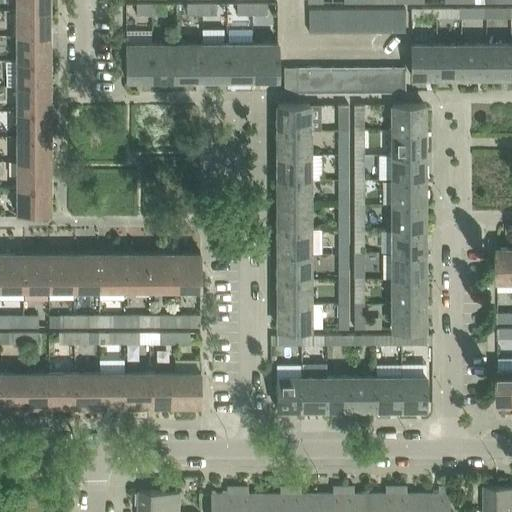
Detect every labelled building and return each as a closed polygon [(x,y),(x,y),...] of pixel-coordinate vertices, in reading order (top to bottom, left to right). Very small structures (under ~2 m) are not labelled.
[(16,0),(16,9),(50,9),(50,0),(16,0)] [(167,2),(152,3),(152,14),(167,14),(167,2)] [(202,13),(202,2),(187,2),(188,13),(202,13)] [(217,2),(202,2),(202,13),(217,13),(217,2)] [(253,13),(253,2),(238,2),(238,13),(253,13)] [(267,2),(253,2),(253,13),(267,13),(267,2)] [(152,14),(152,3),(137,3),(137,14),(152,14)] [(320,31),(320,7),(308,7),(308,31),(320,31)] [(332,7),(320,7),(320,31),(332,31),(332,7)] [(344,7),(332,7),(332,31),(344,31),(344,7)] [(357,7),(344,7),(344,31),(357,31),(357,7)] [(369,7),(357,7),(357,31),(369,31),(369,7)] [(381,7),(369,7),(369,31),(381,31),(381,7)] [(393,7),(381,7),(381,31),(393,31),(393,7)] [(405,7),(393,7),(393,31),(405,31),(405,7)] [(422,7),(422,17),(437,17),(437,7),(422,7)] [(437,7),(437,17),(451,17),(451,7),(437,7)] [(486,7),(472,7),(472,17),(486,17),(486,7)] [(486,7),(486,17),(501,17),(501,7),(486,7)] [(16,9),(16,35),(50,34),(50,9),(16,9)] [(202,31),(202,41),(227,41),(227,31),(202,31)] [(126,32),(126,41),(152,41),(152,32),(126,32)] [(16,35),(16,60),(50,60),(50,34),(16,35)] [(152,76),(152,41),(126,41),(126,76),(152,76)] [(177,41),(152,41),(152,76),(177,76),(177,41)] [(202,41),(177,41),(177,76),(202,76),(202,41)] [(227,41),(202,41),(202,76),(227,76),(227,41)] [(253,41),(227,41),(227,76),(253,76),(253,41)] [(278,41),(253,41),(253,76),(278,76),(278,41)] [(411,74),(437,75),(437,43),(411,43),(411,74)] [(437,75),(462,75),(462,44),(437,43),(437,75)] [(462,75),(486,75),(486,44),(462,44),(462,75)] [(486,75),(511,75),(511,44),(486,44),(486,75)] [(16,60),(16,85),(50,85),(50,60),(16,60)] [(297,91),(297,65),(285,65),(285,91),(297,91)] [(309,65),(297,65),(297,91),(309,91),(309,65)] [(321,65),(309,65),(309,91),(321,91),(321,65)] [(333,65),(321,65),(321,91),(333,91),(333,65)] [(345,65),(333,65),(333,91),(345,91),(345,65)] [(357,65),(345,65),(345,91),(357,91),(357,65)] [(369,65),(357,65),(357,91),(369,91),(369,65)] [(381,65),(369,65),(369,91),(381,91),(381,65)] [(393,65),(381,65),(381,91),(393,91),(393,65)] [(405,65),(393,65),(393,91),(405,91),(405,65)] [(16,85),(16,110),(50,110),(50,85),(16,85)] [(278,103),(278,129),(310,129),(310,103),(278,103)] [(348,103),(338,103),(338,118),(348,118),(348,103)] [(364,103),(354,103),(354,118),(364,118),(364,103)] [(392,103),(392,128),(424,128),(424,103),(392,103)] [(16,110),(17,135),(50,135),(50,110),(16,110)] [(392,128),(393,153),(424,153),(424,128),(392,128)] [(278,129),(278,153),(310,153),(310,129),(278,129)] [(17,135),(17,160),(50,160),(50,135),(17,135)] [(338,139),(338,153),(348,153),(348,139),(338,139)] [(354,139),(354,153),(365,153),(365,139),(354,139)] [(310,153),(278,153),(278,178),(310,178),(322,178),(322,153),(310,153)] [(338,153),(338,169),(348,169),(348,153),(338,153)] [(354,153),(354,169),(365,169),(365,153),(354,153)] [(393,153),(393,178),(424,178),(424,153),(393,153)] [(17,160),(17,185),(50,185),(50,160),(17,160)] [(278,178),(278,203),(310,203),(310,178),(278,178)] [(393,178),(393,203),(424,203),(424,178),(393,178)] [(50,185),(17,185),(17,211),(51,211),(50,185)] [(338,188),(338,203),(348,203),(348,188),(338,188)] [(354,188),(354,203),(365,203),(365,188),(354,188)] [(278,203),(278,228),(310,228),(310,203),(278,203)] [(338,203),(338,220),(348,220),(348,203),(338,203)] [(354,203),(354,220),(365,220),(365,203),(354,203)] [(393,203),(393,228),(424,227),(424,203),(393,203)] [(393,228),(393,252),(425,252),(424,227),(393,228)] [(310,228),(278,228),(279,252),(310,252),(322,252),(322,228),(310,228)] [(338,236),(338,252),(348,252),(348,236),(338,236)] [(354,236),(354,253),(365,253),(365,236),(354,236)] [(498,278),(511,277),(511,247),(498,247),(498,278)] [(0,285),(23,286),(23,251),(0,250),(0,285)] [(124,250),(99,251),(99,286),(99,299),(124,298),(124,293),(124,250)] [(150,250),(124,250),(124,293),(135,293),(135,285),(150,285),(150,250)] [(150,250),(150,285),(175,285),(175,250),(150,250)] [(175,250),(175,285),(201,285),(200,250),(175,250)] [(23,251),(23,286),(49,286),(49,251),(23,251)] [(74,251),(49,251),(49,286),(49,298),(74,298),(74,286),(74,251)] [(74,251),(74,286),(99,286),(99,251),(74,251)] [(279,252),(279,277),(310,277),(310,252),(279,252)] [(338,252),(338,268),(348,268),(348,252),(338,252)] [(393,253),(383,253),(383,277),(393,277),(425,277),(425,252),(393,252),(393,253)] [(354,253),(354,268),(365,268),(365,253),(354,253)] [(279,277),(279,302),(310,302),(310,277),(279,277)] [(338,277),(339,302),(348,302),(348,277),(338,277)] [(393,277),(393,302),(425,302),(425,277),(393,277)] [(354,287),(354,302),(365,302),(365,287),(354,287)] [(310,302),(279,302),(279,327),(299,327),(310,327),(322,327),(322,302),(310,302)] [(338,316),(339,317),(348,317),(348,302),(339,302),(338,316)] [(354,302),(354,317),(365,317),(365,302),(354,302)] [(425,302),(393,302),(393,327),(425,327),(425,302)] [(511,310),(498,311),(498,321),(511,320),(511,310)] [(59,325),(74,325),(74,314),(59,314),(59,325)] [(74,314),(74,325),(89,326),(89,315),(74,314)] [(110,325),(125,325),(124,314),(110,314),(110,325)] [(124,314),(125,325),(140,325),(140,314),(124,314)] [(160,325),(175,325),(175,314),(160,314),(160,325)] [(175,314),(175,325),(201,325),(201,314),(175,314)] [(24,315),(9,315),(9,326),(24,326),(24,315)] [(24,326),(39,326),(39,315),(24,315),(24,326)] [(511,326),(498,327),(498,337),(511,336),(511,326)] [(8,342),(24,342),(24,331),(9,331),(8,342)] [(24,331),(24,342),(38,342),(38,331),(24,331)] [(59,342),(74,342),(74,331),(59,331),(59,342)] [(74,331),(74,342),(89,342),(89,331),(74,331)] [(109,342),(125,342),(125,331),(109,331),(109,342)] [(125,331),(125,342),(139,342),(139,331),(125,331)] [(160,331),(160,343),(175,343),(175,331),(160,331)] [(175,331),(175,343),(190,343),(190,331),(175,331)] [(277,333),(277,343),(292,343),(292,333),(277,333)] [(327,333),(311,333),(311,344),(327,344),(327,333)] [(343,333),(327,333),(327,344),(343,344),(343,333)] [(377,333),(361,333),(361,343),(377,343),(377,333)] [(392,333),(377,333),(377,343),(392,343),(392,333)] [(410,333),(411,343),(426,342),(426,333),(410,333)] [(511,399),(511,368),(498,368),(498,400),(511,399)] [(24,369),(0,369),(0,403),(24,404),(24,369)] [(49,369),(24,369),(24,404),(49,404),(49,369)] [(74,369),(49,369),(49,404),(74,403),(74,369)] [(100,369),(74,369),(74,403),(100,403),(100,369)] [(125,369),(100,369),(100,403),(125,403),(125,369)] [(150,369),(125,369),(125,403),(150,403),(150,369)] [(175,369),(150,369),(150,403),(175,403),(175,369)] [(201,369),(175,369),(175,403),(201,403),(201,369)] [(302,407),(302,375),(277,375),(277,407),(302,407)] [(327,375),(302,375),(302,407),(327,407),(327,375)] [(352,375),(327,375),(327,407),(352,407),(352,375)] [(377,375),(352,375),(352,407),(377,407),(377,375)] [(401,375),(377,375),(377,407),(401,406),(401,375)] [(427,375),(401,375),(401,406),(427,406),(427,375)] [(317,511),(317,492),(303,492),(303,484),(291,485),(291,511),(317,511)] [(335,492),(317,492),(317,511),(343,511),(344,484),(335,484),(335,492)] [(370,511),(370,492),(355,492),(355,484),(344,484),(343,511),(370,511)] [(387,492),(370,492),(370,511),(396,511),(397,484),(387,484),(387,492)] [(423,511),(423,492),(407,492),(407,484),(397,484),(396,511),(423,511)] [(450,511),(450,492),(450,484),(439,484),(439,492),(423,492),(423,511),(450,511)] [(511,484),(484,484),(484,509),(511,508),(511,484)] [(211,492),(211,511),(238,511),(238,485),(230,485),(230,492),(211,492)] [(264,511),(265,492),(251,492),(251,485),(238,485),(238,511),(264,511)] [(283,492),(265,492),(264,511),(291,511),(291,485),(283,485),(283,492)] [(139,489),(138,511),(178,511),(179,511),(180,491),(139,489)]
